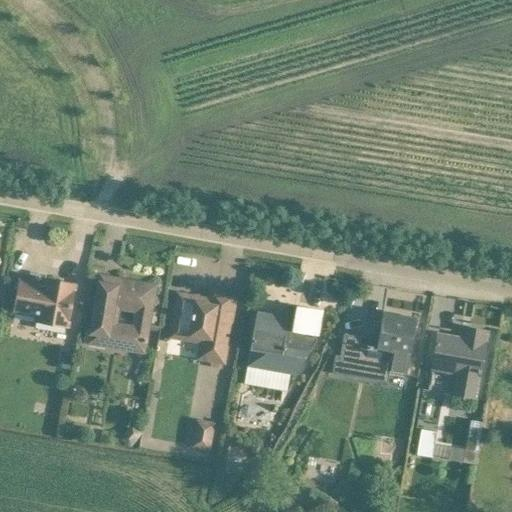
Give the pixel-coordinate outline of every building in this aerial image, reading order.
[(82,344),(143,355),(156,284),(95,273),(82,344)] [(31,324),(64,330),(72,283),(41,277),(40,284),(13,279),(8,313),(32,317),(31,324)] [(197,359),(224,364),(237,294),(205,288),(203,299),(175,293),(166,339),(200,345),(197,359)] [(255,303),(246,365),(313,375),(317,350),(284,345),(289,308),(255,303)] [(334,373),(401,386),(414,319),(375,311),(369,341),(341,335),(334,373)] [(446,393),(473,399),(486,332),(458,326),(456,337),(436,333),(429,371),(450,375),(446,393)] [(192,442),(215,447),(220,421),(197,417),(192,442)] [(118,422),(109,437),(121,443),(130,428),(118,422)] [(409,424),(407,450),(426,451),(428,426),(409,424)]
